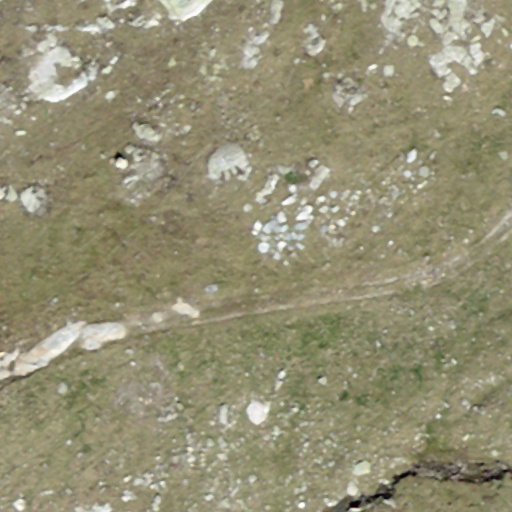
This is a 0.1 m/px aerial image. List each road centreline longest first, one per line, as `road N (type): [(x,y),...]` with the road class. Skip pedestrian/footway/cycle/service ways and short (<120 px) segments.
road 1 (track): [(0,421),(464,274),(511,232)]
road 2 (track): [(511,69),(474,121),(390,298)]
